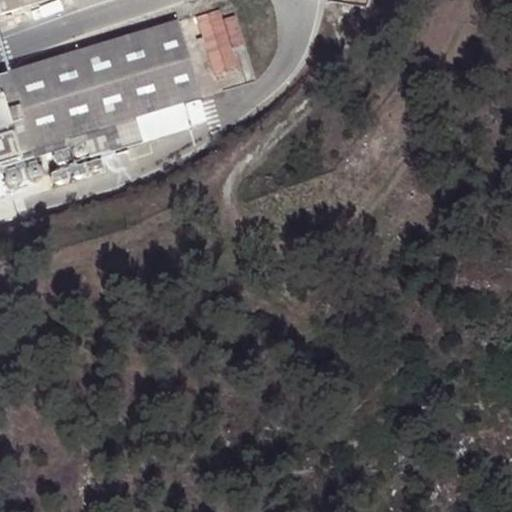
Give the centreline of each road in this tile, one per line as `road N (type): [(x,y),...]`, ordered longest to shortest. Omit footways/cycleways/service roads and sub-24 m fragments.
road 1 (track): [(474,0),(391,169),(348,221),(302,240),(251,237),(229,210),(229,184),(337,59),(335,12),(302,0)]
road 2 (unclassified): [(167,0),(0,56)]
